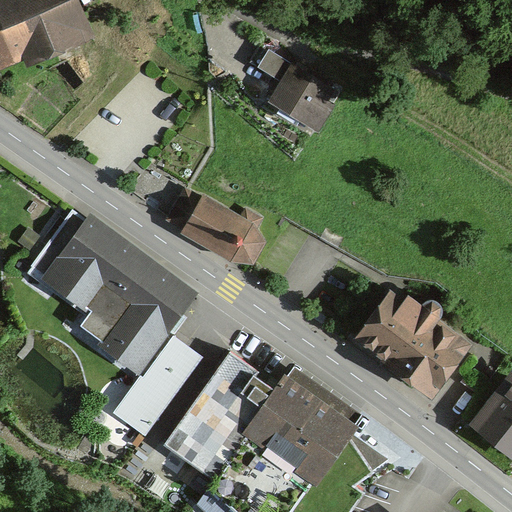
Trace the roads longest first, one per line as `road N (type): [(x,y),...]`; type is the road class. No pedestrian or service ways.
road 1 (tertiary): [(0,125),(429,430)]
road 2 (track): [(295,32),(320,59),(511,176)]
road 3 (track): [(295,32),(511,100)]
